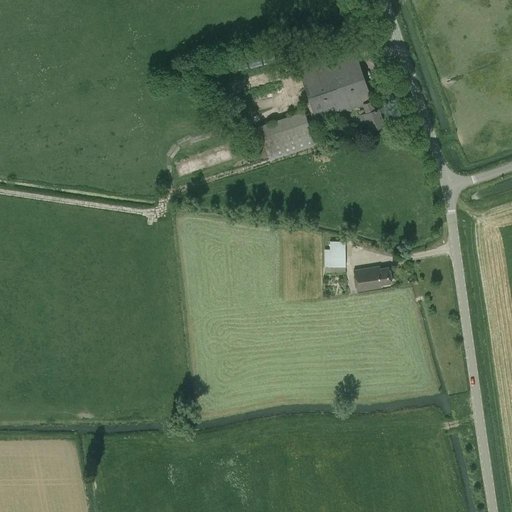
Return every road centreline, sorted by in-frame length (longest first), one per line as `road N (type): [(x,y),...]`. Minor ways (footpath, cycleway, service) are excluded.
road 1 (unclassified): [(447,187),(493,511)]
road 2 (unclassified): [(447,187),(383,0)]
